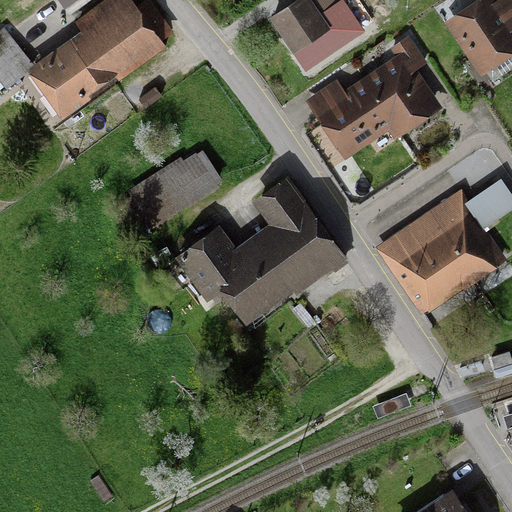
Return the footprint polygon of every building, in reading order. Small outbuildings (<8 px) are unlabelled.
[(35,69),(64,109),(86,94),(83,89),(167,29),(149,3),(136,12),(127,0),(109,0),(77,23),(88,38),(54,62),(51,58),(35,69)] [(340,0),(297,0),(273,16),(295,49),(348,11),(340,0)] [(479,5),(453,22),(482,67),(511,47),(511,33),(509,29),(511,26),(511,2),(510,0),(499,0),(483,11),(479,5)] [(370,88),(390,119),(396,128),(432,105),(409,71),(424,61),(408,37),(393,47),(405,65),(396,71),(389,69),(367,83),(370,88)] [(11,38),(0,46),(0,74),(7,84),(32,65),(11,38)] [(390,119),(370,88),(350,101),(336,82),(313,98),(347,148),(390,119)] [(151,219),(210,182),(195,156),(135,193),(151,219)] [(406,253),(397,241),(381,251),(418,305),(487,258),(481,249),(492,242),(482,227),(511,206),(511,198),(499,180),(466,203),(469,208),(456,217),(461,225),(426,250),(421,243),(406,253)] [(246,310),(335,245),(289,181),(259,203),(279,231),(262,243),(265,248),(244,263),(219,228),(180,254),(210,295),(226,283),(246,310)] [(511,360),(509,351),(492,356),(495,367),(511,361),(511,360)] [(435,511),(458,511),(451,502),(435,511)]
